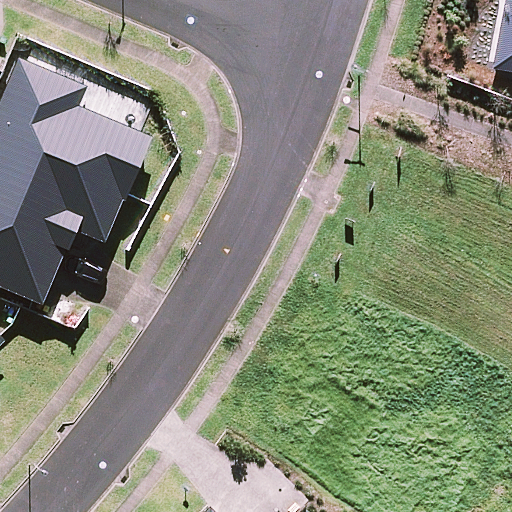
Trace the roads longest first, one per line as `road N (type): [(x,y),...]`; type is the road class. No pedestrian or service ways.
road 1 (residential): [(311,54),(217,280),(161,375),(44,511)]
road 2 (residential): [(177,0),(311,54)]
